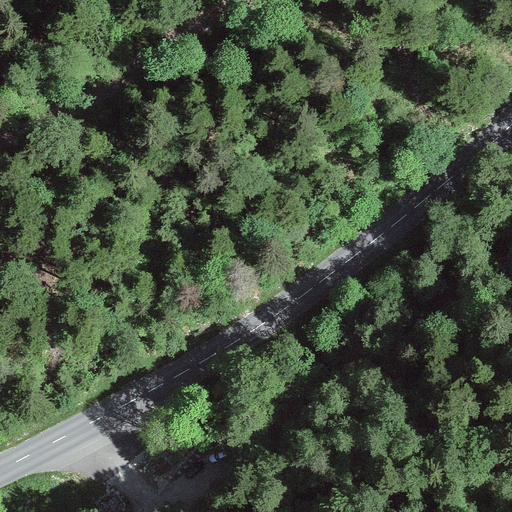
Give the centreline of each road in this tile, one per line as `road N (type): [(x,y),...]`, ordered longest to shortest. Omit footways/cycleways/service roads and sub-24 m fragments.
road 1 (secondary): [(0,471),(200,364),(305,294),(511,122)]
road 2 (track): [(511,258),(359,373),(157,494)]
road 3 (track): [(242,0),(42,124),(0,140)]
